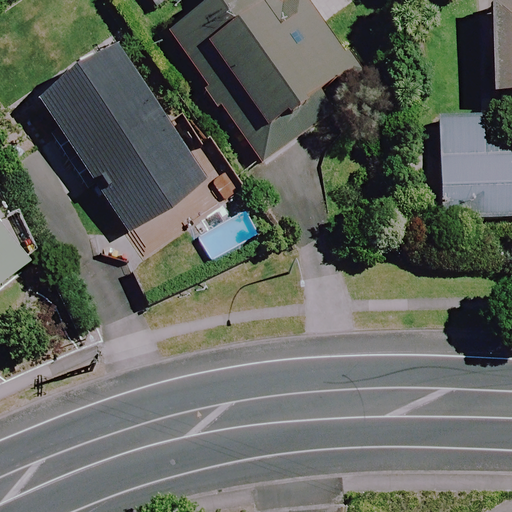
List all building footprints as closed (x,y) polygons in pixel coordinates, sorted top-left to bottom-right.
[(286,0),(274,8),(268,0),(201,0),(208,9),(164,39),(229,133),(248,119),(260,137),(353,72),(302,0),(286,0)] [(511,10),(489,10),(487,102),(511,102),(511,10)] [(204,191),(112,54),(33,107),(124,244),(204,191)] [(511,159),(478,161),(477,125),(435,126),(438,225),(511,222),(511,159)] [(0,229),(0,289),(30,266),(0,229)]
